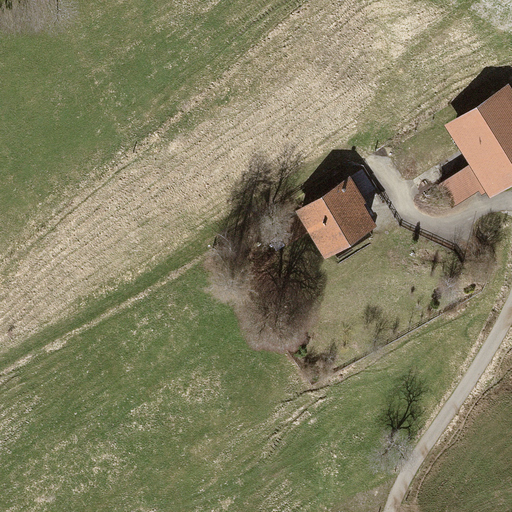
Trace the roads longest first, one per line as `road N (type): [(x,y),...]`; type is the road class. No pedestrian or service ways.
road 1 (track): [(511,304),(388,511)]
road 2 (track): [(394,198),(431,224),(511,201)]
